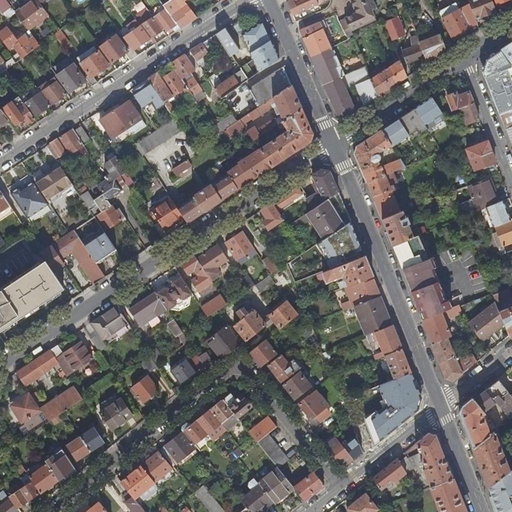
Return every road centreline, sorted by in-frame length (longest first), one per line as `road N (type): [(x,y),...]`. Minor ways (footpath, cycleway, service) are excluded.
road 1 (residential): [(340,486),(239,361),(45,511)]
road 2 (residential): [(0,365),(333,142)]
road 3 (residential): [(0,163),(246,0)]
road 4 (tertiary): [(442,408),(333,142)]
road 5 (tertiary): [(333,142),(269,0)]
road 6 (residential): [(333,142),(463,57)]
road 7 (residential): [(463,57),(511,180)]
road 8 (residential): [(442,408),(340,486)]
